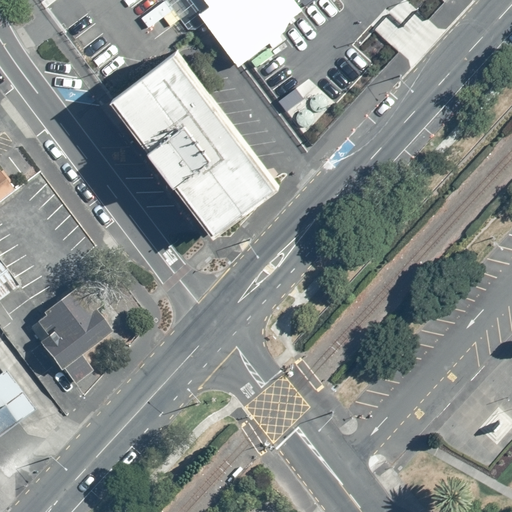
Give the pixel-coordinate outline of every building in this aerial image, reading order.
[(189,0),(234,60),(315,0),(189,0)] [(353,90),(375,73),(364,59),(383,45),(372,29),(274,101),(295,128),(351,87),(353,90)] [(263,180),(160,40),(97,86),(199,226),(263,180)] [(0,299),(18,286),(0,261),(0,299)] [(97,332),(56,280),(6,318),(47,370),(97,332)]
